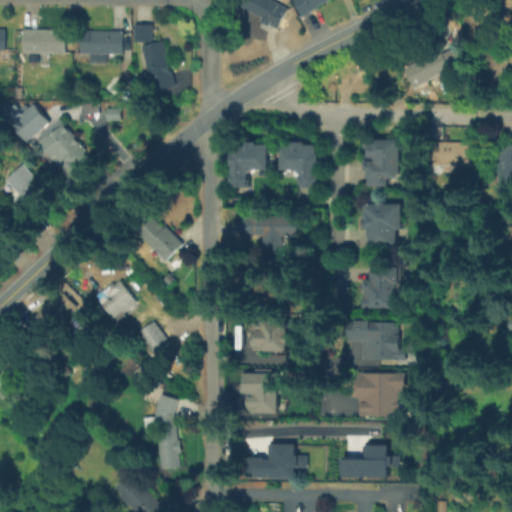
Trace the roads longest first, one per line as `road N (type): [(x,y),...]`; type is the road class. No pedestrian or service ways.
road 1 (secondary): [(415,0),(211,114),(0,302)]
road 2 (residential): [(211,114),(208,511)]
road 3 (residential): [(414,114),(302,111),(273,74)]
road 4 (residential): [(335,114),(336,256)]
road 5 (residential): [(211,114),(206,20),(193,0)]
